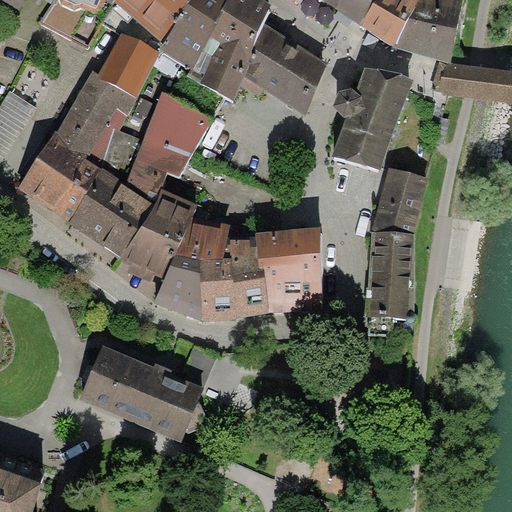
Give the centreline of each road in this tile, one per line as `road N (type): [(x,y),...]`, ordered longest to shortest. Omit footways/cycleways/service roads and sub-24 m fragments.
road 1 (residential): [(0,202),(150,313),(182,326),(224,341),(332,327),(342,305),(343,242),(318,184),(320,153)]
road 2 (residential): [(0,193),(80,69),(22,37)]
